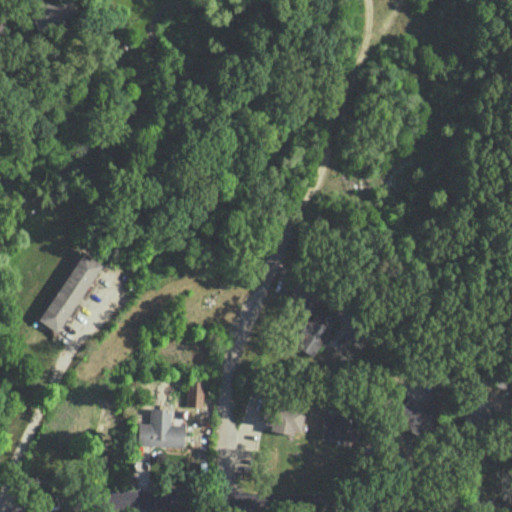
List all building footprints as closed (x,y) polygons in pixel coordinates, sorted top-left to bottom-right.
[(77,13),(71,0),(43,0),(26,7),(36,30),(77,13)] [(99,263),(77,249),(34,319),(56,333),(99,263)] [(311,355),(319,343),(323,346),(330,335),(326,333),(335,319),(314,306),(291,343),(311,355)] [(438,417),(407,398),(393,419),(424,439),(438,417)] [(47,418),(65,438),(85,419),(66,400),(47,418)] [(462,411),(462,426),(491,425),(490,410),(485,410),(484,402),(470,402),(470,411),(462,411)] [(299,434),(303,410),(275,404),(270,429),(299,434)] [(137,422),(136,445),(182,446),(183,423),(170,423),(170,408),(149,407),(148,422),(137,422)] [(320,439),(356,440),(357,415),(321,414),(320,439)]
